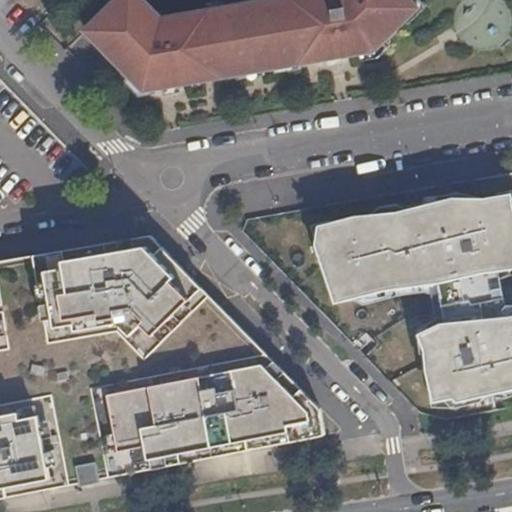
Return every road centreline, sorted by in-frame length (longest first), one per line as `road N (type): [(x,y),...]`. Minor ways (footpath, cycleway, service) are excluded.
road 1 (residential): [(412,507),(384,418),(178,190)]
road 2 (residential): [(511,104),(192,168)]
road 3 (residential): [(0,29),(114,147),(156,169)]
